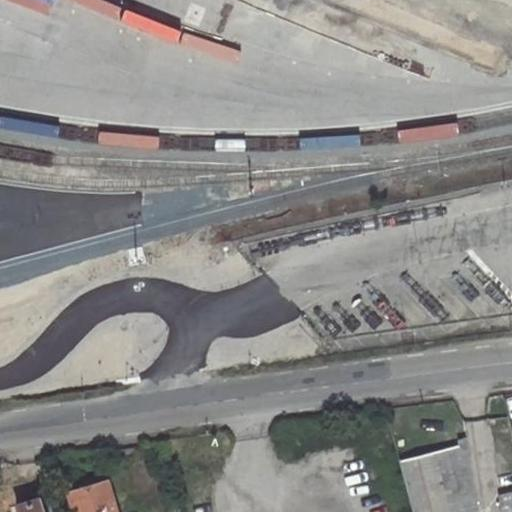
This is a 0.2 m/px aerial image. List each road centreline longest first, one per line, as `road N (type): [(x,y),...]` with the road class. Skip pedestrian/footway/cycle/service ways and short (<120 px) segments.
road 1 (residential): [(511,362),(0,432)]
road 2 (unknown): [(467,368),(485,511)]
